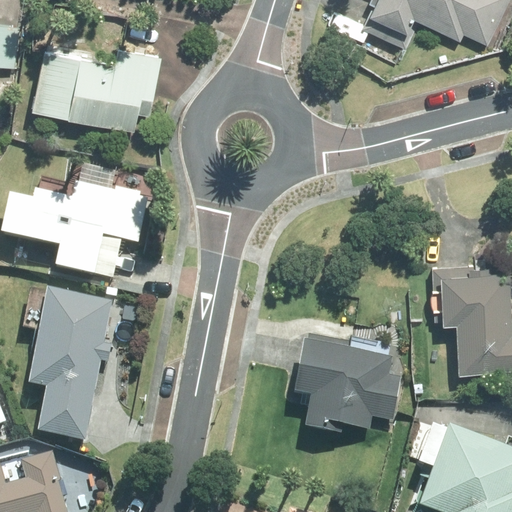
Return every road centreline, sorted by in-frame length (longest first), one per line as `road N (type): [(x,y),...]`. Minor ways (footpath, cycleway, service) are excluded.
road 1 (residential): [(230,191),(170,511)]
road 2 (residential): [(511,112),(361,148),(293,153)]
road 3 (residential): [(230,191),(201,173),(192,123),(214,96),(247,88)]
